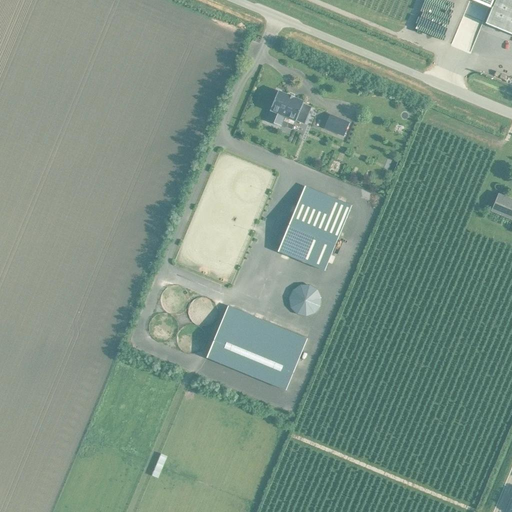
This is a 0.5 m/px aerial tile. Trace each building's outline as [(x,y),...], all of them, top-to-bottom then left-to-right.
[(511,0),(495,0),(492,8),(486,23),(511,34),(511,0)] [(303,104),(304,101),(298,99),(288,94),(288,95),(278,91),(270,110),(270,111),(266,121),(280,126),(284,116),(295,121),(296,120),(304,124),(311,107),(303,104)] [(343,136),(348,123),(330,115),(324,128),(343,136)] [(511,219),(511,199),(497,193),(490,211),(511,219)] [(277,251),(324,271),(351,205),(331,197),(325,210),(299,199),(277,251)] [(319,305),(320,304),(320,303),(320,302),(320,300),(320,299),(320,298),(320,296),(319,295),(319,294),(318,293),(317,292),(317,291),(316,290),(315,289),(314,288),(313,287),(311,287),(310,286),(309,286),(308,285),(306,285),(305,285),(304,285),(303,285),(301,285),(300,286),(299,286),(298,287),(297,288),(295,288),(294,289),(294,290),(293,291),(292,292),(291,293),(291,295),(290,296),(290,297),(290,298),(290,300),(290,301),(290,302),(290,303),(290,305),(291,306),(291,307),(292,308),(293,309),(294,310),(294,311),(295,312),(297,313),(298,314),(299,314),(300,315),(301,315),(303,315),(304,315),(305,315),(306,315),(308,315),(309,315),(310,314),(311,314),(313,313),(314,313),(315,312),(316,311),(317,310),(317,309),(318,308),(319,307),(319,305)] [(307,339),(228,306),(206,357),(286,390),(307,339)]
